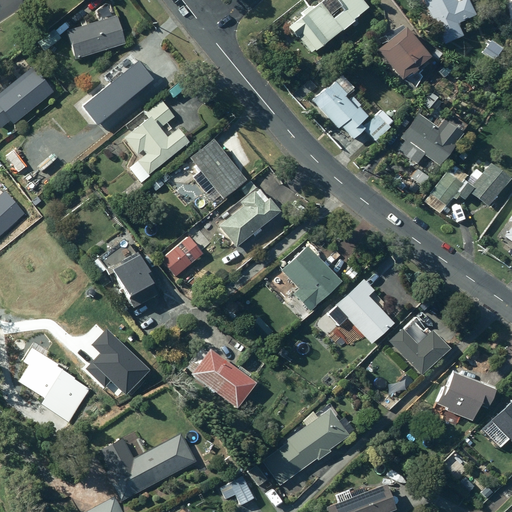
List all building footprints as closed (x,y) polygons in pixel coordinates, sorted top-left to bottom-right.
[(312,6),(301,15),(303,18),(287,30),(295,40),(296,39),(309,55),(313,52),(314,54),(340,33),(341,34),(353,24),(351,23),(367,10),(358,0),(332,0),(344,14),(333,22),(320,6),(315,10),(312,6)] [(395,9),(387,0),(379,0),(390,13),(395,9)] [(461,38),(456,27),(473,19),(465,1),(456,5),(453,0),(421,0),(444,46),(461,38)] [(115,15),(65,31),(74,59),(124,44),(115,15)] [(53,29),(37,42),(44,51),(60,38),(53,29)] [(385,38),(389,43),(377,53),(401,83),(410,75),(412,77),(416,73),(415,72),(429,61),(404,30),(402,31),(400,29),(385,38)] [(138,34),(126,45),(132,51),(144,41),(138,34)] [(489,43),(481,54),(492,63),(501,51),(489,43)] [(17,53),(11,57),(14,61),(20,57),(17,53)] [(150,80),(133,59),(75,107),(93,128),(150,80)] [(0,127),(9,120),(12,124),(52,92),(32,66),(0,92),(0,127)] [(324,91),(311,103),(336,131),(339,129),(340,128),(352,141),(362,132),(357,127),(365,119),(357,110),(354,112),(342,99),(344,96),(333,86),(326,93),(324,91)] [(138,164),(133,168),(140,176),(145,172),(147,175),(187,142),(176,128),(173,131),(166,123),(174,116),(159,99),(143,113),(147,117),(122,138),(135,154),(141,149),(145,154),(136,161),(138,164)] [(363,129),(375,142),(388,131),(376,117),(363,129)] [(399,140),(403,143),(397,152),(416,166),(423,156),(438,168),(455,146),(416,117),(399,140)] [(188,158),(195,166),(193,167),(197,172),(199,171),(222,198),(245,180),(212,139),(188,158)] [(23,167),(10,152),(4,157),(17,172),(23,167)] [(452,180),(458,173),(451,167),(429,195),(445,208),(452,199),(455,202),(458,197),(464,202),(469,195),(487,209),(508,182),(489,167),(481,177),(475,172),(468,181),(473,185),(470,189),(463,184),(461,187),(452,180)] [(414,170),(408,179),(412,182),(409,188),(416,193),(426,178),(414,170)] [(242,206),(218,226),(235,247),(278,211),(267,198),(266,199),(257,189),(253,192),(252,191),(239,202),(242,206)] [(503,238),(511,244),(511,216),(507,223),(511,227),(503,238)] [(304,240),(278,265),(300,288),(294,293),(306,305),(311,300),(337,275),(304,240)] [(112,271),(132,308),(157,295),(145,273),(147,272),(137,252),(105,269),(108,274),(112,271)] [(356,285),(334,305),(370,343),(392,323),(356,285)] [(400,328),(387,341),(420,375),(448,348),(430,329),(415,344),(400,328)] [(263,330),(257,337),(264,342),(269,336),(263,330)] [(192,372),(190,375),(236,408),(254,382),(208,349),(206,352),(199,347),(185,367),(192,372)] [(434,403),(446,408),(445,410),(471,421),(477,405),(486,408),(494,389),(451,372),(445,387),(442,385),(434,403)] [(511,399),(490,420),(511,442),(511,399)] [(328,409),(286,440),(288,442),(305,466),(316,458),(317,460),(329,452),(328,450),(348,435),(328,409)] [(113,479),(109,481),(120,502),(195,461),(193,457),(200,453),(196,445),(189,449),(180,432),(127,461),(125,458),(107,468),(113,479)] [(288,442),(261,461),(279,485),(305,466),(288,442)] [(258,470),(250,477),(257,485),(265,479),(258,470)] [(388,471),(385,478),(400,485),(404,477),(388,471)] [(252,494),(244,480),(240,472),(217,484),(224,497),(234,492),(239,501),(252,494)] [(300,482),(295,475),(282,484),(288,491),(300,482)] [(362,487),(347,493),(349,498),(325,507),(327,511),(387,511),(394,509),(384,483),(363,492),(362,487)] [(121,511),(114,496),(84,511),(121,511)]
